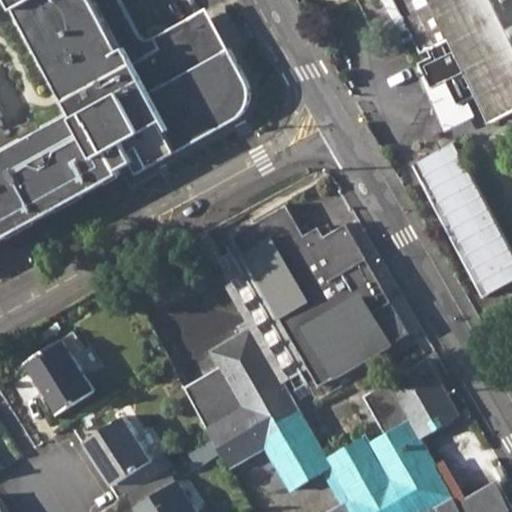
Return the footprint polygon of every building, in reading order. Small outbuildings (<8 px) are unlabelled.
[(0,241),(14,234),(11,229),(37,215),(40,219),(63,206),(61,202),(87,188),(89,192),(113,179),(111,175),(124,168),(133,163),(139,174),(238,119),(246,113),(251,105),(253,96),(253,87),(233,47),(227,50),(210,20),(150,53),(120,0),(15,0),(77,111),(79,116),(53,130),(50,126),(27,139),(30,143),(4,157),(1,153),(0,153),(0,241)] [(227,50),(233,47),(210,6),(154,36),(148,36),(143,32),(125,0),(120,0),(150,53),(210,20),(227,50)] [(511,0),(397,0),(424,52),(431,49),(435,56),(423,62),(436,88),(452,80),(464,104),(485,94),(497,117),(511,109),(511,0)] [(0,95),(0,117),(9,113),(0,95)] [(73,113),(50,126),(53,130),(79,116),(77,111),(73,113)] [(27,139),(1,153),(4,157),(30,143),(27,139)] [(406,165),(489,290),(511,274),(511,250),(440,142),(406,165)] [(124,168),(111,175),(113,179),(127,171),(124,168)] [(87,188),(61,202),(63,206),(89,192),(87,188)] [(289,204),(235,235),(323,386),(414,333),(349,223),(327,236),(321,226),(307,234),(289,204)] [(37,215),(11,229),(14,234),(40,219),(37,215)] [(222,366),(186,387),(215,439),(232,470),(267,448),(293,491),(325,473),(344,504),(330,511),(511,511),(511,507),(499,484),(470,501),(462,506),(438,465),(427,449),(422,439),(460,417),(427,360),(365,396),(387,438),(373,446),(367,436),(330,459),(285,383),(278,387),(272,375),(273,374),(253,328),(214,352),(222,366)] [(75,332),(27,364),(60,414),(96,389),(76,359),(73,356),(85,348),(75,332)] [(279,371),(273,374),(272,375),(278,387),(285,383),(279,371)] [(128,417),(88,444),(116,486),(120,484),(156,460),(128,417)] [(209,443),(191,455),(200,468),(218,455),(209,443)] [(156,460),(120,484),(128,496),(170,469),(174,466),(166,453),(156,460)] [(445,460),(438,465),(462,506),(470,501),(445,460)] [(170,469),(128,496),(136,509),(178,482),(170,469)] [(197,511),(178,482),(136,509),(138,511),(197,511)]
